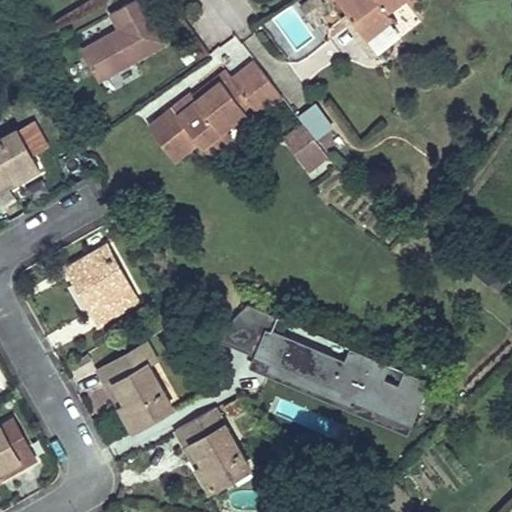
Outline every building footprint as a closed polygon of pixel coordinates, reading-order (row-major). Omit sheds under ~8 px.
[(120,28),(84,49),(102,79),(166,40),(142,0),(134,0),(112,13),(120,28)] [(345,0),(342,3),(368,36),(391,17),(387,12),(401,0),(345,0)] [(207,92),(232,73),(228,68),(215,77),(214,76),(176,105),(181,112),(199,98),(202,102),(209,96),(207,92)] [(203,145),(227,127),(222,119),(197,137),(203,145)] [(287,136),(305,161),(324,146),(305,122),(287,136)] [(17,129),(11,133),(19,148),(26,144),(17,129)] [(11,133),(0,139),(0,191),(11,185),(7,179),(14,176),(18,181),(40,169),(26,144),(19,148),(11,133)] [(324,146),(305,161),(312,169),(330,154),(324,146)] [(14,176),(7,179),(11,185),(18,181),(14,176)] [(109,246),(72,267),(95,310),(92,312),(99,326),(140,302),(109,246)] [(269,319),(249,368),(411,432),(430,383),(269,319)] [(148,364),(108,386),(116,401),(122,397),(126,404),(120,408),(133,430),(157,417),(154,410),(169,402),(148,364)] [(122,397),(116,401),(120,408),(126,404),(122,397)] [(169,402),(154,410),(157,417),(173,408),(169,402)] [(15,416),(6,421),(27,461),(36,457),(15,416)] [(226,425),(186,447),(194,461),(199,458),(203,465),(198,468),(210,491),(235,477),(230,471),(246,462),(226,425)] [(0,427),(0,426),(0,478),(1,478),(0,475),(0,471),(19,461),(0,427)] [(199,458),(194,461),(198,468),(203,465),(199,458)] [(246,462),(230,471),(235,477),(250,469),(246,462)]
